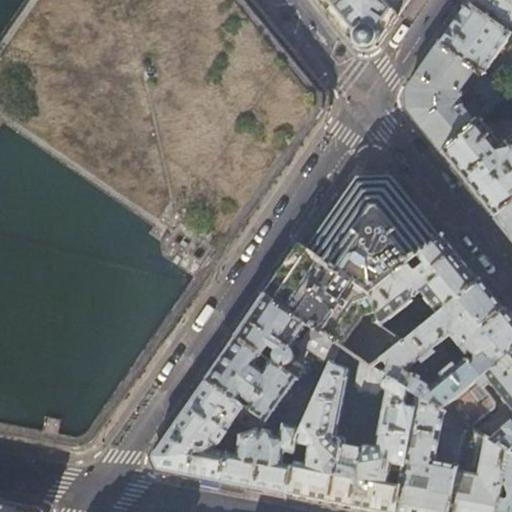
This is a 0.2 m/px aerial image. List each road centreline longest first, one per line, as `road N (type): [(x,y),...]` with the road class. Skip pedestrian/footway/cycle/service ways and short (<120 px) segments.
road 1 (residential): [(369,99),(95,489)]
road 2 (residential): [(369,99),(511,275)]
road 3 (residential): [(437,0),(369,99)]
